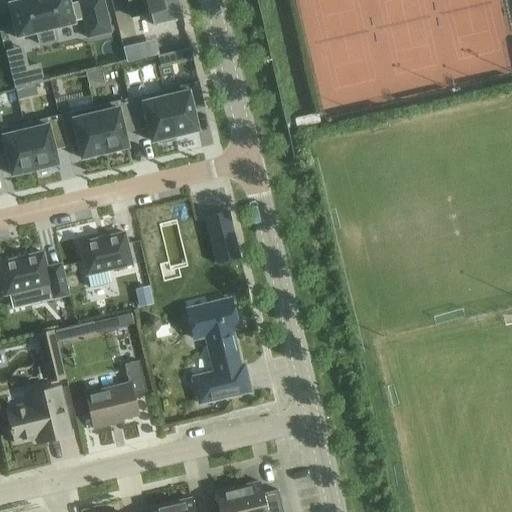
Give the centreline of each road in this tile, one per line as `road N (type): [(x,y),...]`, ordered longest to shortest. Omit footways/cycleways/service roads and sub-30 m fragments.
road 1 (residential): [(312,419),(250,159)]
road 2 (residential): [(56,478),(312,419)]
road 3 (residential): [(0,219),(250,159)]
road 4 (residential): [(250,159),(209,0)]
